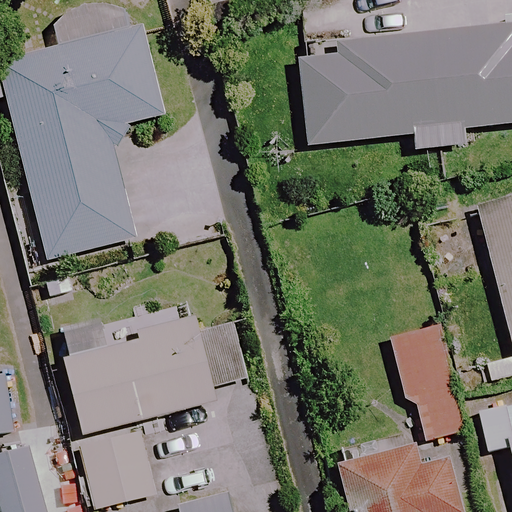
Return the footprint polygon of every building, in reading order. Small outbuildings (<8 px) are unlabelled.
[(410,157),(438,154),(441,175),(467,171),(465,151),(483,148),(481,133),(511,129),(511,25),(331,48),(332,59),(293,63),(304,153),(408,140),(410,157)] [(108,144),(126,141),(124,130),(160,124),(145,35),(1,59),(35,261),(125,246),(108,144)] [(511,203),(472,214),(510,356),(477,365),(484,388),(511,380),(511,203)] [(211,408),(192,316),(130,329),(133,345),(54,361),(86,511),(97,511),(151,501),(135,423),(211,408)] [(465,431),(430,329),(384,344),(420,446),(465,431)] [(0,511),(0,440),(17,438),(0,379),(0,378),(0,511)] [(480,459),(506,453),(511,477),(511,442),(509,443),(499,407),(469,415),(480,459)] [(416,472),(410,447),(335,464),(345,511),(462,511),(451,463),(416,472)] [(42,511),(21,449),(0,455),(0,511),(42,511)] [(227,511),(225,502),(185,511),(227,511)]
